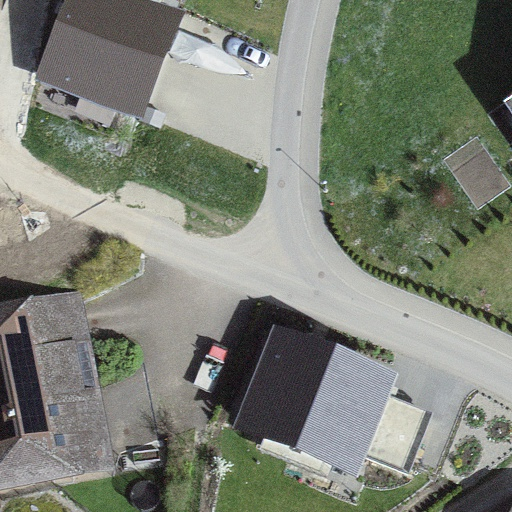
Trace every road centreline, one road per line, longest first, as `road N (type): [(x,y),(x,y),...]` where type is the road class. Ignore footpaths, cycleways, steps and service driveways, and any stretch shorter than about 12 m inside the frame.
road 1 (residential): [(511,378),(305,287),(280,259),(291,29),(302,0)]
road 2 (track): [(280,259),(234,268),(0,165)]
